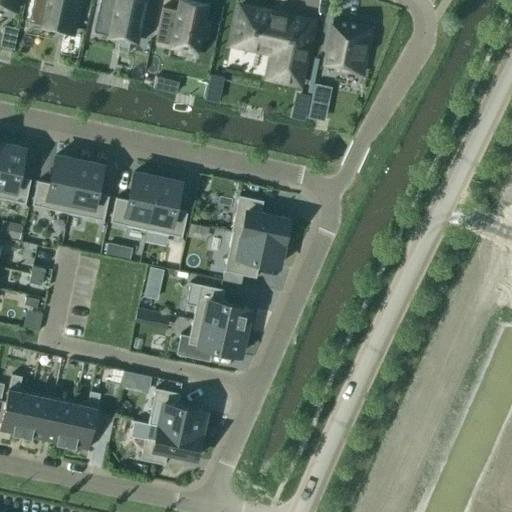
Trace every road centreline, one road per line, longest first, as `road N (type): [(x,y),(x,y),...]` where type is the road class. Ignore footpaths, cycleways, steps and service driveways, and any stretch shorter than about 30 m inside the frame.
road 1 (secondary): [(301,511),(444,203)]
road 2 (residential): [(327,193),(297,175),(0,111)]
road 3 (residential): [(259,390),(48,339),(65,252)]
road 4 (residential): [(327,193),(346,176),(410,59),(420,23),(413,0)]
road 5 (unclassified): [(208,510),(0,467)]
road 6 (residential): [(259,390),(327,232),(327,193)]
road 7 (secondary): [(444,203),(511,66)]
road 8 (residential): [(208,510),(259,390)]
